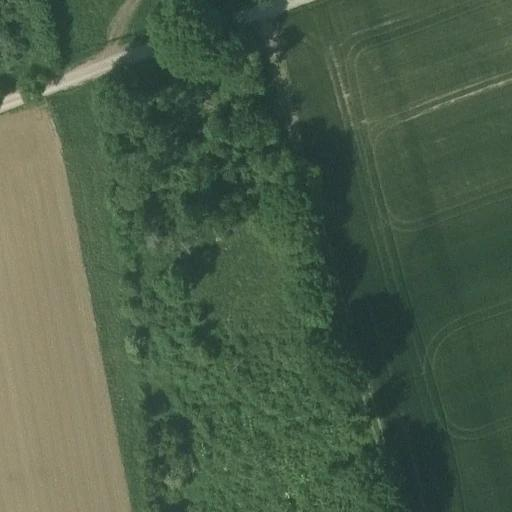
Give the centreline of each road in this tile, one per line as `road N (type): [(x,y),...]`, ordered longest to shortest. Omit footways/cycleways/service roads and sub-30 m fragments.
road 1 (track): [(399,511),(268,7)]
road 2 (track): [(290,0),(0,99)]
